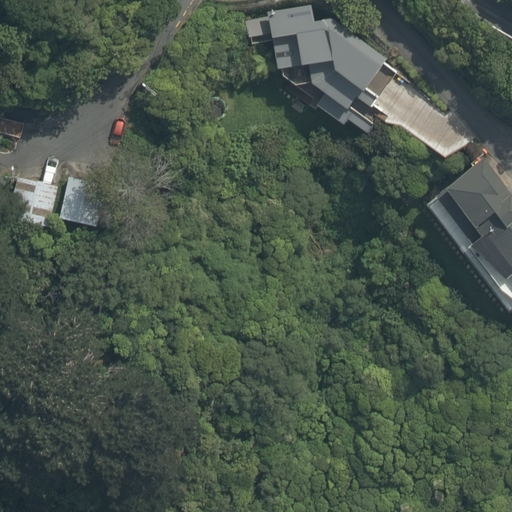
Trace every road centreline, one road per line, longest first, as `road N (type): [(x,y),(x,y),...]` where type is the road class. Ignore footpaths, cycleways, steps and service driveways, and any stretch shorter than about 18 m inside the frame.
road 1 (residential): [(182,0),(101,117),(69,137),(0,116)]
road 2 (residential): [(378,0),(511,146)]
